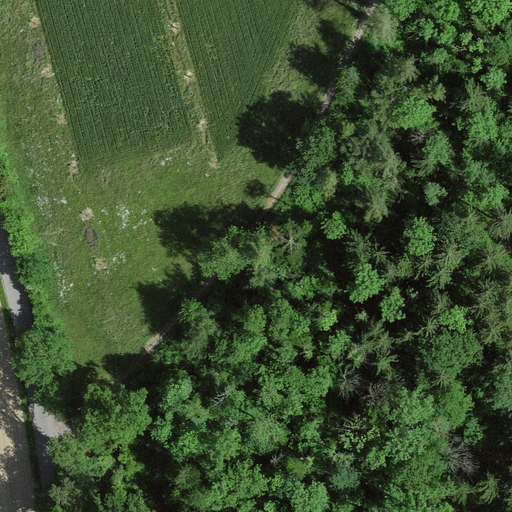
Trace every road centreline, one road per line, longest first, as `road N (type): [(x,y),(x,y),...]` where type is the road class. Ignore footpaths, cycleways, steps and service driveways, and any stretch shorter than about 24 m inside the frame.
road 1 (track): [(52,485),(142,358),(258,227),(300,161),(376,0)]
road 2 (tertiary): [(0,245),(54,511)]
